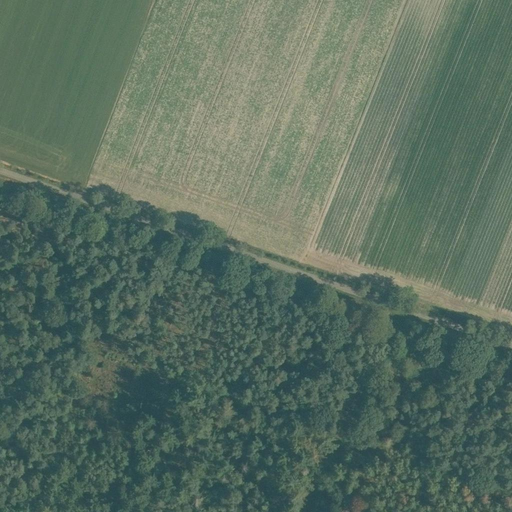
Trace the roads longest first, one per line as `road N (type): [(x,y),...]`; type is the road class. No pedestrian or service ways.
road 1 (unclassified): [(0,170),(511,345)]
road 2 (track): [(302,511),(396,305)]
